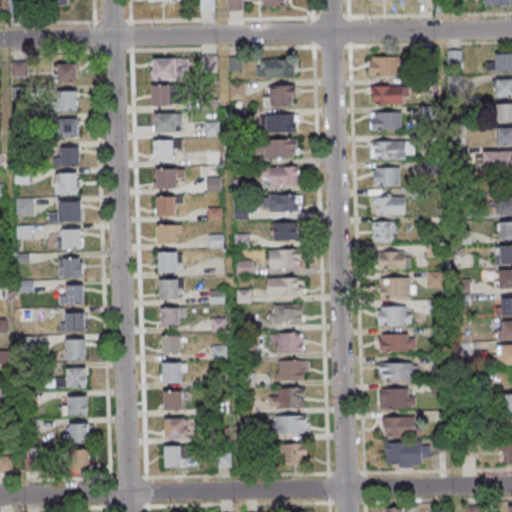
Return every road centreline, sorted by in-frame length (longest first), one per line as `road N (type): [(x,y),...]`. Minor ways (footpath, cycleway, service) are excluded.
road 1 (residential): [(345,511),(327,0)]
road 2 (residential): [(127,511),(109,0)]
road 3 (residential): [(511,485),(0,496)]
road 4 (residential): [(511,29),(0,39)]
